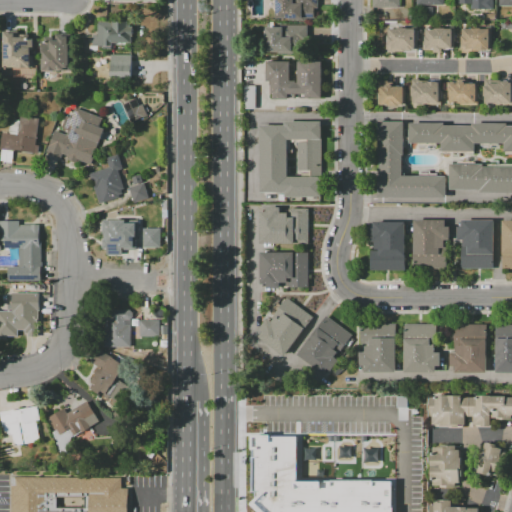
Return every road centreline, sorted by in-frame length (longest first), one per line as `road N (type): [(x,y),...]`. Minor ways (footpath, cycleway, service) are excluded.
road 1 (primary): [(225,511),(221,0)]
road 2 (residential): [(349,0),(351,216),(337,241),(336,269),(346,288),(370,297),(511,297)]
road 3 (primary): [(188,0),(187,391)]
road 4 (residential): [(511,68),(350,66)]
road 5 (residential): [(351,216),(511,216)]
road 6 (residential): [(71,281),(68,347),(29,377),(0,376)]
road 7 (residential): [(71,281),(69,224),(31,189),(0,188)]
road 8 (primary): [(187,391),(189,511)]
